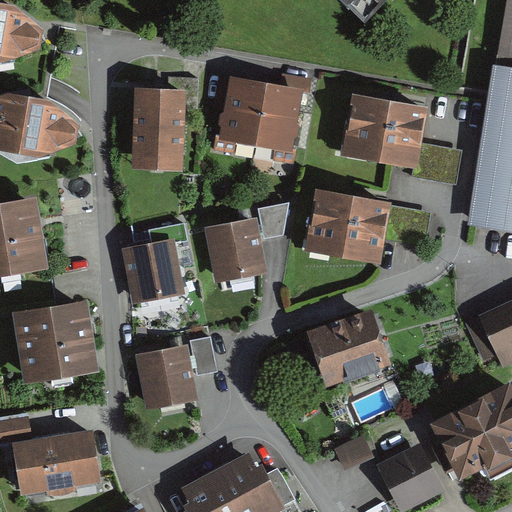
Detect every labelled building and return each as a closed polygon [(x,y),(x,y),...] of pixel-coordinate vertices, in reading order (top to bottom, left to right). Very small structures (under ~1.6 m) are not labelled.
[(378,0),(349,0),(364,14),(378,0)] [(511,0),(509,0),(477,220),(511,225),(511,0)] [(0,4),(0,53),(4,54),(32,47),(36,26),(12,6),(0,4)] [(258,139),(267,83),(235,78),(226,134),(258,139)] [(290,144),(299,88),(267,83),(258,139),(290,144)] [(182,90),(139,89),(136,161),(179,162),(182,90)] [(9,93),(0,95),(0,144),(0,145),(40,152),(73,142),(76,123),(49,99),(9,93)] [(422,108),(356,97),(347,150),(413,161),(422,108)] [(385,202),(319,191),(310,244),(376,255),(385,202)] [(33,201),(0,206),(0,268),(43,262),(33,201)] [(253,220),(211,228),(219,275),(261,268),(253,220)] [(172,240),(126,248),(136,298),(181,290),(172,240)] [(511,303),(472,323),(486,356),(500,350),(506,363),(511,359),(511,303)] [(82,304),(18,314),(27,374),(91,364),(82,304)] [(329,378),(386,358),(370,312),(313,331),(329,378)] [(184,347),(140,356),(149,402),(193,393),(184,347)] [(434,420),(460,473),(488,460),(495,475),(511,466),(511,391),(509,385),(434,420)] [(89,433),(16,444),(22,488),(95,478),(89,433)] [(362,439),(339,450),(346,465),(369,454),(362,439)] [(420,450),(384,467),(402,505),(438,488),(420,450)] [(267,511),(281,505),(254,455),(218,474),(237,511),(267,511)] [(237,511),(218,474),(181,494),(191,511),(237,511)]
